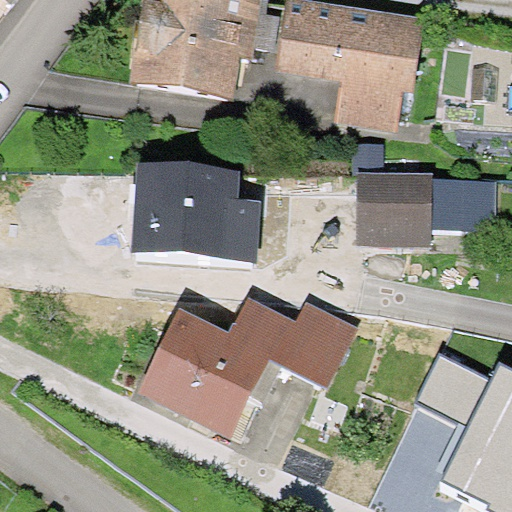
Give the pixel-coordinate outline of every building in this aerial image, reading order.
[(231,99),(237,59),(239,44),(243,20),(245,0),(153,0),(149,31),(141,85),(231,99)] [(342,113),(409,123),(424,27),(290,8),(283,62),(348,71),(342,113)] [(275,23),(243,20),(239,44),(254,46),(271,50),(275,23)] [(237,59),(252,61),(254,46),(239,44),(237,59)] [(236,183),(146,178),(143,213),(141,258),(254,265),(257,213),(235,211),(236,183)] [(431,228),(432,188),(432,178),(366,179),(366,241),(431,242),(431,228)] [(432,188),(431,228),(491,228),(491,188),(432,188)] [(300,334),(251,310),(230,351),(265,368),(268,362),(284,370),(300,334)] [(284,370),(323,389),(351,331),(311,312),(300,334),(284,370)] [(232,436),(249,401),(265,368),(230,351),(186,329),(166,369),(153,397),(232,436)] [(490,374),(442,349),(418,394),(471,422),(443,474),(511,510),(511,367),(498,360),(490,374)] [(268,362),(265,368),(249,401),(265,409),(284,370),(268,362)]
